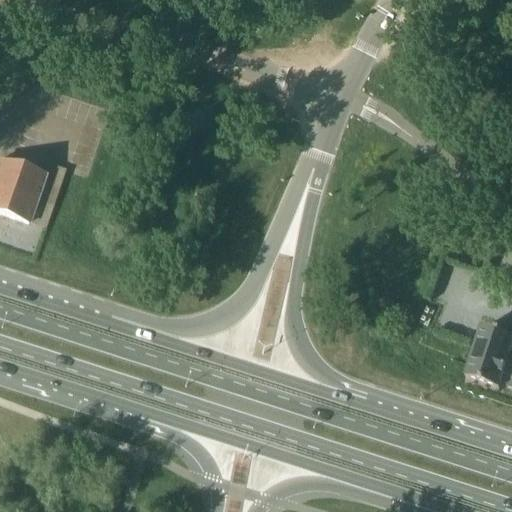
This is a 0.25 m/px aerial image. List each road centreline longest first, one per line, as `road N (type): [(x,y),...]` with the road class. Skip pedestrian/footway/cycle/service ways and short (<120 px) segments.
road 1 (primary): [(511,477),(0,311)]
road 2 (primary): [(0,342),(511,506)]
road 3 (unclassified): [(340,99),(140,36),(0,7)]
road 4 (secondary): [(346,395),(301,354),(291,304),(340,99)]
road 5 (secondary): [(340,99),(251,290),(208,325),(158,333)]
road 6 (secondary): [(136,412),(365,486)]
road 7 (secondary): [(346,395),(158,333)]
road 8 (secondary): [(511,450),(346,395)]
road 9 (secondary): [(158,333),(0,283)]
road 10 (secondary): [(0,368),(136,412)]
road 11 (secondary): [(136,412),(193,448),(216,486),(216,511)]
